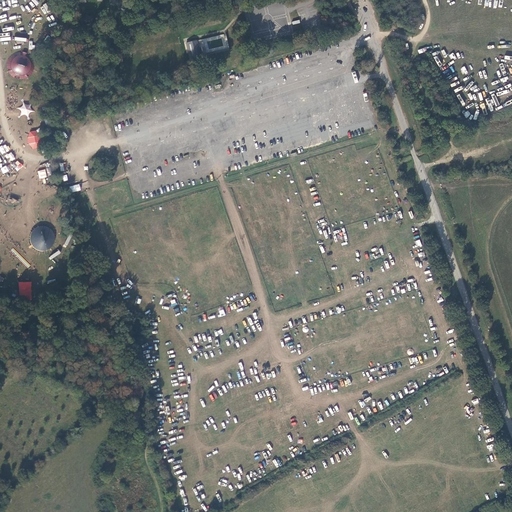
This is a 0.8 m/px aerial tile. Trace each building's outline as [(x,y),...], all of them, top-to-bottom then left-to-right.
[(48,4),(41,6),(43,14),(50,12),(48,4)] [(122,11),(120,11),(122,14),(126,15),(129,13),(129,9),(127,6),(124,5),(121,7),(122,9),(122,11)] [(100,18),(103,19),(103,17),(105,16),(106,17),(107,13),(104,10),(101,10),(101,12),(100,14),(98,12),(97,16),(100,18)] [(91,21),(92,23),(94,22),(95,18),(93,15),(92,16),(90,16),(90,14),(85,16),(84,20),(88,22),(89,21),(91,21)] [(191,58),(202,55),(198,40),(187,42),(191,58)] [(26,61),(26,60),(10,56),(5,74),(27,80),(28,74),(29,75),(32,63),(26,61)] [(286,66),(279,68),(278,63),(265,65),(267,76),(287,73),(286,66)] [(374,125),(365,88),(353,92),(362,128),(374,125)] [(27,132),(30,149),(41,147),(39,130),(27,132)] [(0,150),(2,154),(9,151),(6,144),(0,146),(0,150)] [(10,161),(15,159),(12,152),(6,155),(10,161)] [(11,165),(17,171),(23,166),(17,160),(11,165)] [(39,179),(47,177),(45,169),(37,171),(39,179)] [(70,193),(81,190),(79,184),(69,187),(70,193)] [(27,245),(49,253),(57,232),(48,228),(49,224),(37,219),(27,245)] [(19,301),(31,301),(32,282),(19,282),(19,301)] [(212,401),(218,397),(214,392),(208,395),(212,401)] [(277,468),(282,465),(277,458),(272,461),(277,468)]
